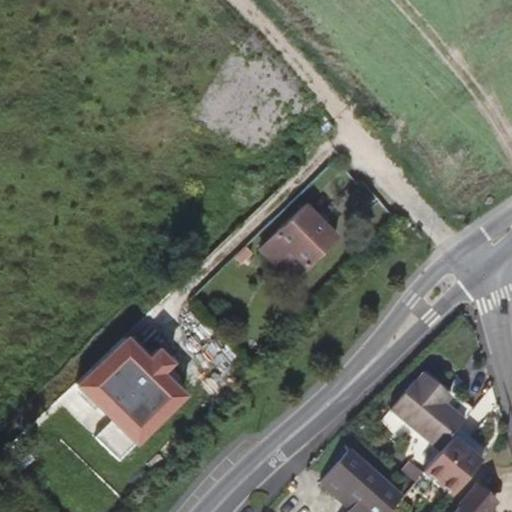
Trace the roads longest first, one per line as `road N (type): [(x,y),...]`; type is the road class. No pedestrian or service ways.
road 1 (tertiary): [(213,511),(476,264)]
road 2 (track): [(354,136),(239,0)]
